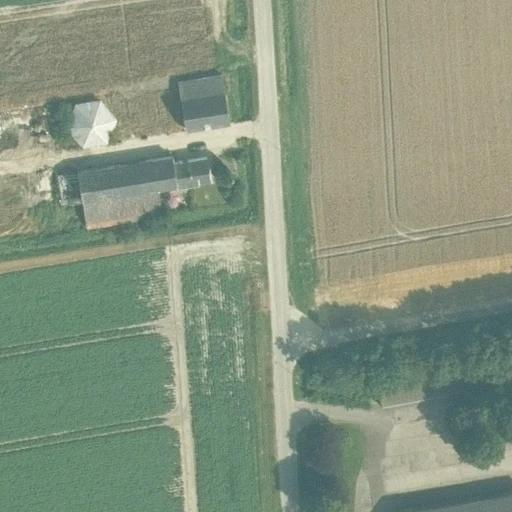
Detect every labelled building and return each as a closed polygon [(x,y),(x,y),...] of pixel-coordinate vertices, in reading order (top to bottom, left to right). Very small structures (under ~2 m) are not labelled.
[(185,130),(229,122),(221,74),(177,82),(185,130)] [(61,204),(81,201),(85,226),(162,214),(157,188),(210,180),(206,156),(173,161),(172,155),(76,170),(76,171),(56,174),(61,204)] [(374,370),(381,406),(506,383),(500,347),(374,370)] [(366,387),(367,395),(375,394),(374,386),(366,387)] [(511,511),(511,490),(399,510),(399,511),(511,511)]
